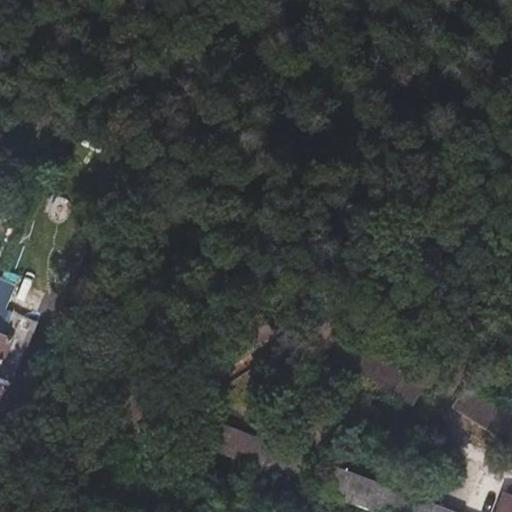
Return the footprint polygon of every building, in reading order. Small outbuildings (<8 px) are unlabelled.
[(35,112),(40,102),(23,94),(18,104),(35,112)] [(75,118),(40,102),(35,112),(33,117),(68,133),(75,118)] [(0,289),(6,276),(8,271),(0,267),(0,289)] [(6,276),(0,289),(0,375),(13,381),(32,339),(31,339),(40,321),(9,307),(19,282),(6,276)] [(313,341),(411,406),(427,383),(394,361),(405,344),(340,301),(313,341)] [(261,315),(183,366),(199,389),(276,338),(261,315)] [(453,407),(511,445),(511,410),(469,382),(453,407)] [(309,457),(213,425),(205,451),(300,483),(309,457)] [(196,459),(191,473),(219,483),(224,470),(196,459)] [(454,511),(334,467),(325,492),(378,511),(454,511)] [(511,511),(511,495),(504,493),(496,511),(511,511)]
